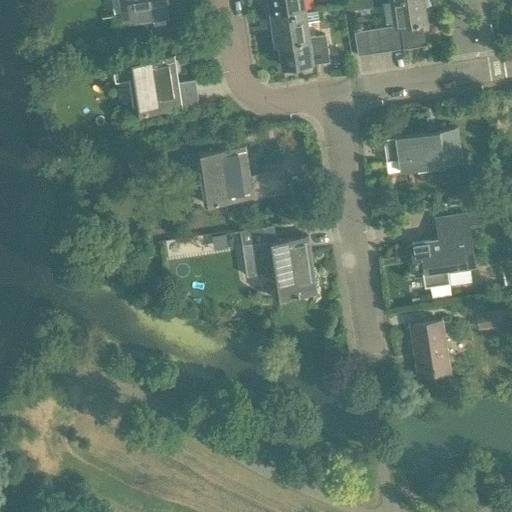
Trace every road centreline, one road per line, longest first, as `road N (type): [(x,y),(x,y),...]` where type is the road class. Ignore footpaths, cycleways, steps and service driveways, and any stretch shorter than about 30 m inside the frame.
road 1 (residential): [(373,359),(332,100)]
road 2 (residential): [(332,100),(269,110),(239,92),(225,0)]
road 3 (residential): [(511,67),(332,100)]
